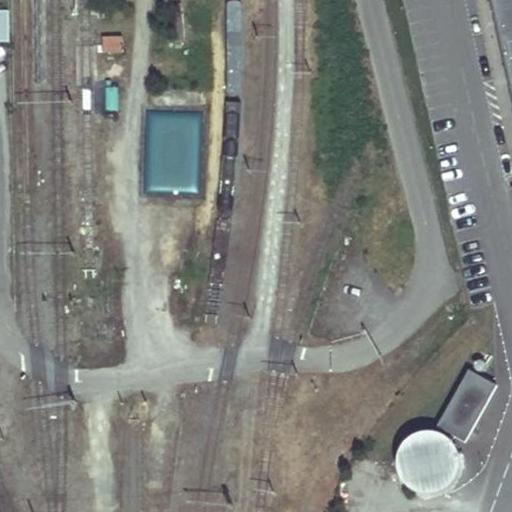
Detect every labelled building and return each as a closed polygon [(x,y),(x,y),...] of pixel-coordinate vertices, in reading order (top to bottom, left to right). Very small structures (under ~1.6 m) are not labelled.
[(511,0),(490,0),(509,89),(511,102),(511,0)] [(10,12),(0,12),(0,44),(10,44),(10,12)] [(123,39),(103,40),(104,54),(123,53),(123,39)] [(103,60),(104,76),(124,76),(124,60),(103,60)] [(442,502),(499,387),(468,371),(434,439),(417,431),(393,479),(442,502)]
